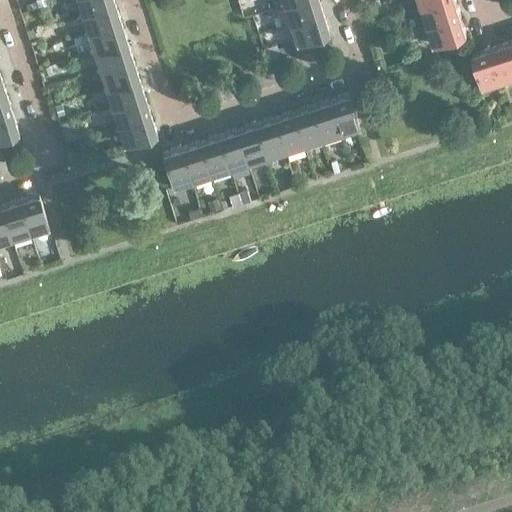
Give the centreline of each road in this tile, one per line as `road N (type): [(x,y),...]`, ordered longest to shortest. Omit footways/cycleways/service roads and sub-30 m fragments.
road 1 (residential): [(347,71),(172,127),(132,0)]
road 2 (residential): [(39,172),(54,167),(1,0)]
